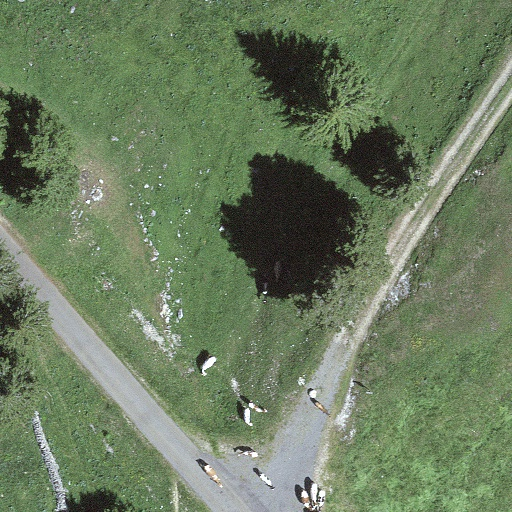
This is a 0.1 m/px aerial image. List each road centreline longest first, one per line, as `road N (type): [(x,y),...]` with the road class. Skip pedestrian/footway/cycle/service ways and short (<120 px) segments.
road 1 (track): [(266,511),(376,283),(511,84)]
road 2 (unclassified): [(0,245),(234,511)]
